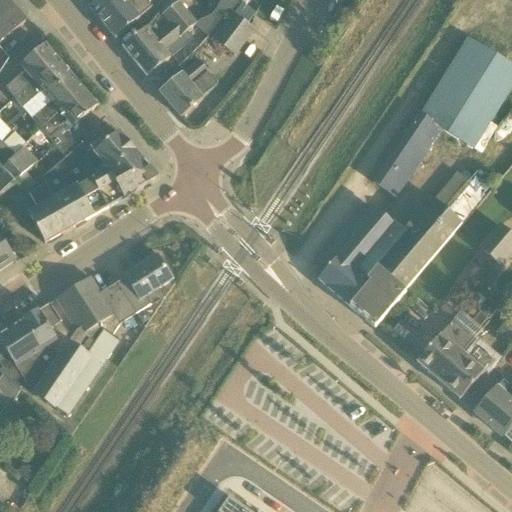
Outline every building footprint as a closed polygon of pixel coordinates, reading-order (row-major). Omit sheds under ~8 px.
[(0,0),(0,22),(14,10),(7,1),(0,1),(0,0)] [(152,3),(148,0),(99,0),(89,8),(91,12),(103,26),(116,38),(140,19),(139,18),(151,8),(152,3)] [(228,16),(241,0),(223,0),(217,7),(228,16)] [(164,52),(196,26),(179,4),(162,18),(160,15),(157,20),(149,28),(123,49),(147,79),(170,60),(164,52)] [(0,45),(26,24),(14,10),(0,22),(0,45)] [(234,57),(251,34),(254,31),(247,25),(234,16),(232,14),(212,41),(234,57)] [(476,151),(511,88),(511,62),(464,35),(377,186),(401,200),(441,130),(476,151)] [(14,100),(58,63),(45,46),(20,67),(24,73),(5,89),(14,100)] [(208,73),(199,62),(160,95),(180,119),(202,101),(191,88),(208,73)] [(58,63),(14,100),(23,111),(43,94),(46,99),(71,78),(58,63)] [(50,104),(31,120),(39,131),(44,127),(84,93),(71,78),(46,99),(50,104)] [(44,127),(39,131),(48,140),(67,124),(72,130),(82,122),(97,108),(84,93),(44,127)] [(108,173),(137,156),(119,134),(107,144),(95,130),(81,147),(96,173),(104,168),(108,173)] [(0,164),(2,167),(13,156),(1,144),(0,145),(0,164)] [(46,186),(54,201),(91,180),(92,181),(98,178),(96,173),(81,147),(80,148),(79,149),(65,161),(43,180),(46,186)] [(22,148),(13,156),(2,167),(0,169),(2,170),(13,183),(14,184),(15,183),(25,174),(38,163),(22,148)] [(151,185),(153,184),(154,176),(149,170),(137,156),(108,173),(123,200),(151,185)] [(123,200),(108,173),(104,168),(96,173),(98,178),(92,181),(107,210),(108,209),(123,200)] [(2,170),(0,172),(0,194),(13,183),(2,170)] [(25,174),(15,183),(17,186),(24,195),(35,187),(25,174)] [(107,210),(92,181),(91,180),(54,201),(56,204),(56,205),(70,231),(107,210)] [(70,231),(56,205),(56,204),(54,201),(46,186),(30,195),(38,210),(28,215),(45,245),(70,231)] [(318,280),(379,328),(465,220),(435,197),(408,231),(377,206),(318,280)] [(501,268),(511,255),(511,238),(499,227),(480,250),(501,268)] [(0,273),(16,262),(0,239),(0,273)] [(123,281),(117,285),(136,316),(141,313),(154,305),(148,297),(161,288),(172,282),(164,269),(166,266),(162,260),(158,260),(157,257),(126,276),(125,277),(126,279),(123,281)] [(120,326),(136,316),(117,285),(100,295),(90,279),(56,301),(76,332),(58,359),(33,396),(66,418),(118,343),(112,338),(120,326)] [(0,366),(3,370),(0,372),(0,373),(2,375),(2,377),(20,394),(21,393),(28,399),(33,396),(58,359),(50,347),(56,343),(49,332),(61,324),(49,306),(37,314),(23,323),(0,338),(0,366)] [(472,323),(480,330),(487,321),(479,314),(472,323)] [(142,315),(137,318),(142,327),(151,322),(149,317),(142,315)] [(508,347),(511,342),(511,320),(509,319),(496,335),(508,347)] [(454,321),(417,365),(439,383),(462,356),(460,354),(475,338),(454,321)] [(483,374),(494,361),(479,348),(468,361),(462,356),(439,383),(460,402),(483,374)] [(2,377),(0,379),(0,393),(1,395),(14,403),(20,394),(2,377)] [(475,415),(502,438),(511,426),(511,389),(511,391),(502,383),(475,415)] [(38,477),(29,469),(21,469),(16,475),(30,487),(38,477)] [(234,511),(262,511),(243,499),(234,511)]
